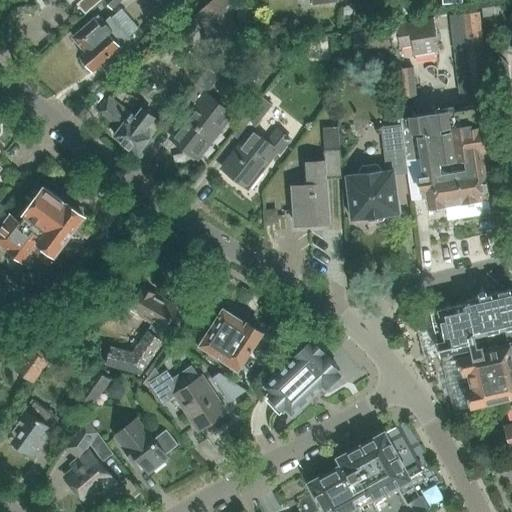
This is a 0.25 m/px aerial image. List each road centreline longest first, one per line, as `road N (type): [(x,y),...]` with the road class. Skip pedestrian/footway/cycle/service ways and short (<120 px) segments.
road 1 (unclassified): [(350,318),(0,69)]
road 2 (residential): [(191,511),(403,382)]
road 3 (residential): [(350,318),(421,285),(511,265)]
road 4 (unclassified): [(478,511),(403,382)]
